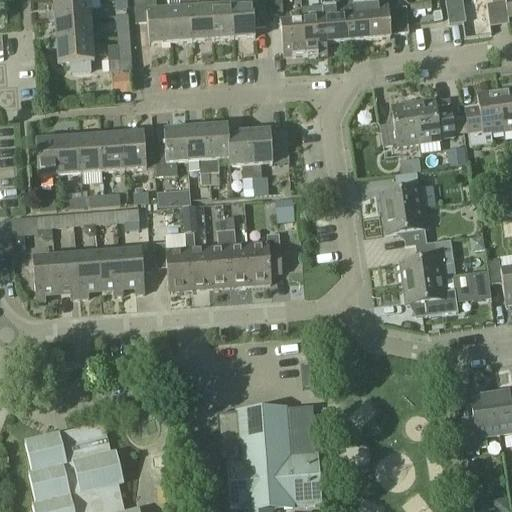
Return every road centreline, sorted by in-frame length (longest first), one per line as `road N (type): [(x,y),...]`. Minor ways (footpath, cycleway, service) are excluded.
road 1 (residential): [(0,338),(314,313),(330,301)]
road 2 (residential): [(330,301),(353,279),(333,126),(341,99)]
road 3 (residential): [(133,110),(303,94),(341,99)]
road 4 (residential): [(330,301),(375,345),(452,361),(511,352)]
road 5 (residential): [(341,99),(354,78),(384,69),(511,49)]
